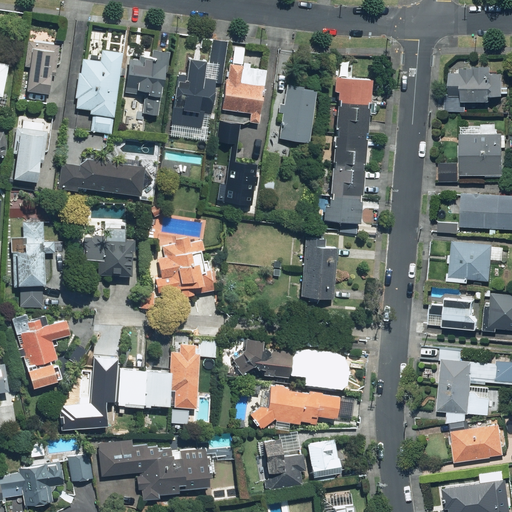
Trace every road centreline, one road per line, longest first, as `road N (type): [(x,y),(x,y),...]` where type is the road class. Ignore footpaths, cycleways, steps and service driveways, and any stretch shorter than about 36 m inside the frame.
road 1 (residential): [(400,511),(390,417),(419,51),(428,24)]
road 2 (unknown): [(396,336),(139,314),(71,323)]
road 3 (residential): [(428,24),(232,0)]
